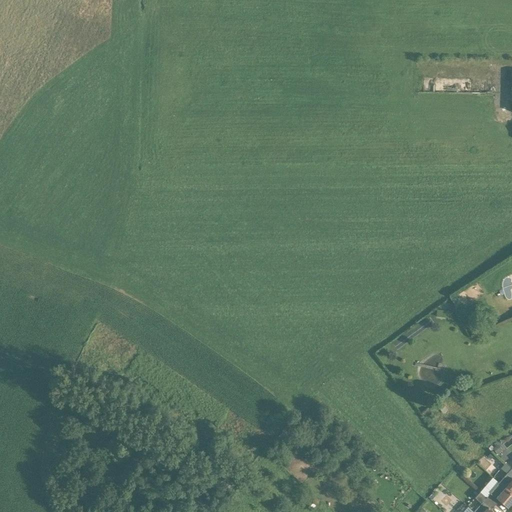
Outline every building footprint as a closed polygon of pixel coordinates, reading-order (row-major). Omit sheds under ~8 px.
[(452,297),(455,305),(462,303),(459,295),(452,297)] [(498,454),(502,451),(499,445),(494,449),(498,454)] [(511,469),(499,484),(511,495),(511,469)] [(507,508),(511,501),(511,495),(499,484),(493,478),(479,493),(485,498),(494,506),(499,501),(507,508)] [(493,511),(491,510),(494,506),(485,498),(482,503),(487,507),(483,511),(493,511)]
